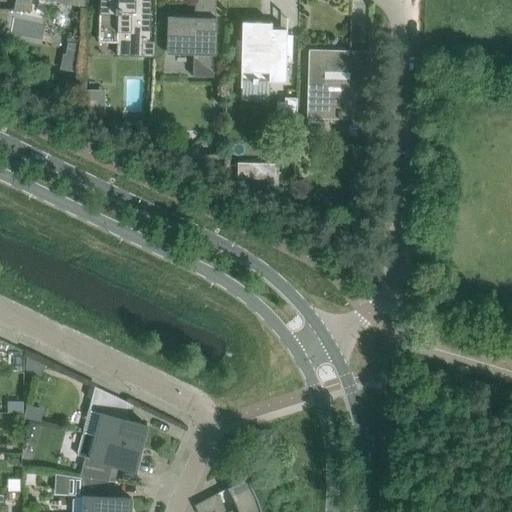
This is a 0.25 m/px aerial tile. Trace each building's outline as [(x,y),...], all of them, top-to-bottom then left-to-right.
[(0,0),(0,9),(9,9),(9,11),(14,11),(15,9),(24,10),(31,10),(31,0),(0,0)] [(154,56),(155,41),(154,41),(150,41),(150,0),(99,0),(99,31),(99,40),(98,42),(116,42),(116,55),(154,56)] [(169,16),(168,53),(193,54),(193,76),(214,76),(215,44),(216,44),(217,17),(215,17),(215,0),(201,0),(201,5),(194,4),(194,17),(169,16)] [(241,60),(240,80),(242,80),(253,80),(253,82),(258,83),(258,80),(278,81),(286,81),(286,76),(286,61),(292,61),(292,35),(287,34),(287,28),(272,28),(259,28),(259,23),(261,23),(261,22),(242,21),(242,40),(236,40),(236,60),(241,60)] [(68,43),(66,54),(77,56),(79,45),(68,43)] [(341,114),(349,114),(367,115),(369,115),(370,72),(350,71),(351,55),(349,55),(325,54),(325,51),(326,50),(326,49),(309,49),(307,118),(308,118),(308,122),(324,123),(324,114),(337,114),(337,117),(341,117),(341,114)] [(285,101),(277,101),(276,115),(281,120),(297,121),(297,98),(285,97),(285,101)] [(349,123),(348,133),(357,134),(357,123),(349,123)] [(222,174),(222,173),(223,154),(198,154),(198,161),(198,162),(222,173),(222,174)] [(280,163),(242,162),(241,170),(263,171),(263,180),(279,180),(280,163)] [(365,235),(366,226),(366,225),(355,225),(354,236),(365,236),(365,235)] [(27,355),(26,369),(40,375),(45,363),(27,355)] [(95,386),(83,432),(96,436),(141,447),(147,425),(125,419),(129,402),(95,386)] [(83,432),(77,454),(85,456),(80,476),(109,480),(113,464),(134,470),(135,470),(141,447),(96,436),(83,432)] [(217,493),(196,505),(194,506),(194,507),(196,506),(198,511),(209,511),(214,510),(214,511),(262,511),(258,500),(247,477),(253,474),(257,472),(250,457),(223,472),(223,473),(230,486),(227,487),(230,493),(233,499),(235,504),(238,510),(232,511),(226,511),(225,508),(223,502),(221,499),(219,494),(217,493)] [(72,500),(71,511),(130,511),(131,497),(130,497),(114,497),(108,496),(109,480),(80,476),(80,477),(79,495),(79,496),(76,496),(72,500)]
